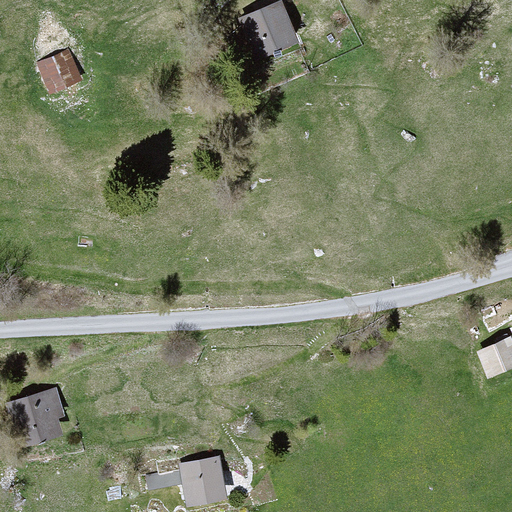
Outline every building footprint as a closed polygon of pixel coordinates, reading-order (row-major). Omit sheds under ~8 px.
[(271,6),(245,16),(258,50),(284,41),(271,6)] [(61,55),(29,67),(40,96),(72,84),(61,55)] [(511,320),(501,326),(511,349),(511,320)] [(511,359),(502,335),(466,350),(477,377),(511,362),(511,359)] [(46,388),(0,400),(0,418),(7,445),(57,432),(46,388)] [(209,457),(169,463),(176,505),(216,499),(209,457)]
